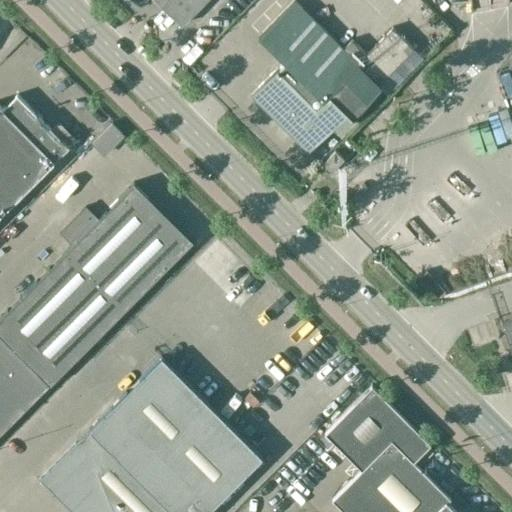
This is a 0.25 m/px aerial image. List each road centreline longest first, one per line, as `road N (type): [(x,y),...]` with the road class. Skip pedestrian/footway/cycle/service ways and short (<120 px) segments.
road 1 (unclassified): [(511,457),(59,0)]
road 2 (unknown): [(408,159),(473,236),(494,246),(511,238)]
road 3 (unknown): [(329,271),(408,159)]
